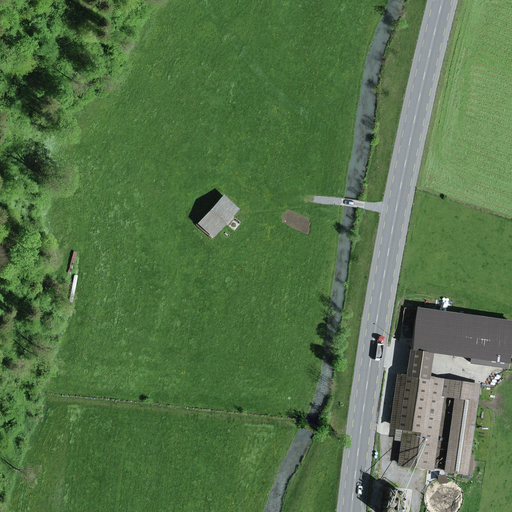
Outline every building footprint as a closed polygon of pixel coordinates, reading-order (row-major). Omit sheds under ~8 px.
[(222,196),(199,224),(212,235),(232,213),(233,214),(237,209),(222,196)] [(212,235),(213,236),(233,214),(232,213),(212,235)] [(413,339),(407,376),(423,378),(427,346),(456,350),(461,316),(417,310),(413,339)] [(469,362),(505,367),(511,323),(461,316),(456,350),(471,353),(469,362)] [(445,471),(466,473),(478,386),(423,378),(407,376),(402,375),(395,427),(405,429),(403,441),(400,464),(428,468),(439,394),(456,396),(445,471)] [(393,440),(403,441),(405,429),(395,427),(393,440)] [(438,485),(447,483),(446,479),(445,474),(436,476),(437,480),(438,485)]
